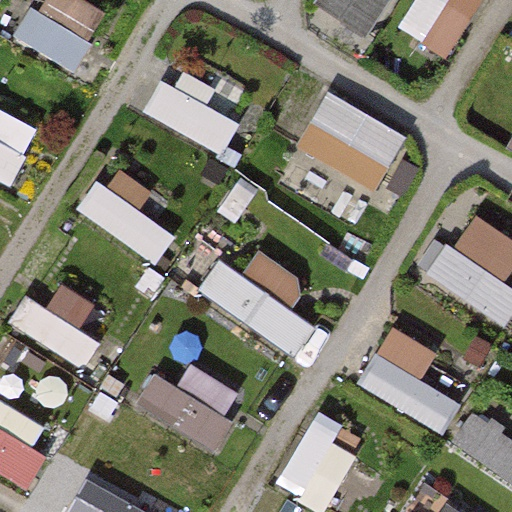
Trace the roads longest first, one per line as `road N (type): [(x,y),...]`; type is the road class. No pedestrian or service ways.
road 1 (track): [(461,138),(254,511)]
road 2 (track): [(0,303),(176,0)]
road 3 (track): [(511,3),(438,125)]
